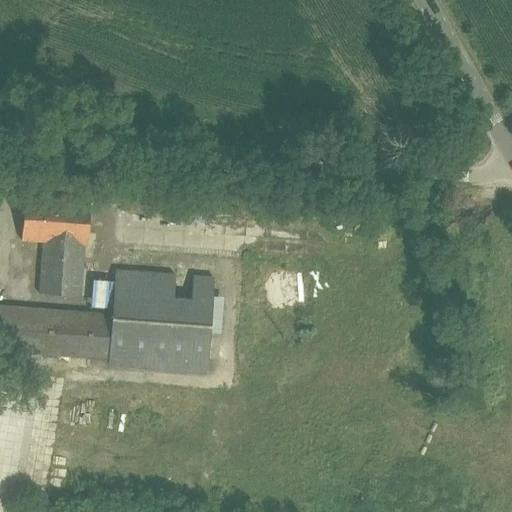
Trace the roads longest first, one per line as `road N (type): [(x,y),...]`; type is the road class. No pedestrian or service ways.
road 1 (unclassified): [(0,131),(511,177)]
road 2 (unclassified): [(511,162),(419,0)]
